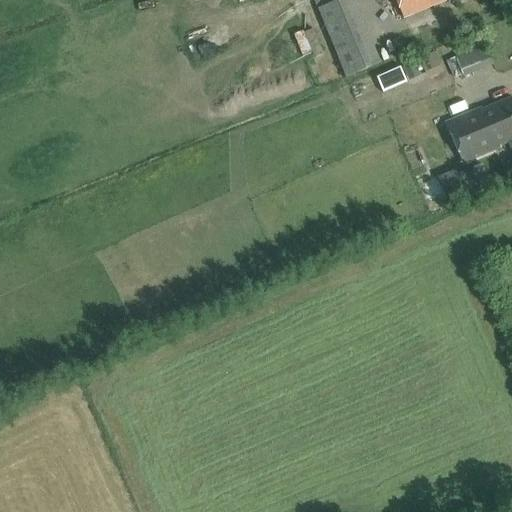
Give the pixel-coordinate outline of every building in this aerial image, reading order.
[(315,0),(348,76),(378,63),(351,0),(315,0)] [(454,0),(396,0),(403,18),(447,0),(449,0),(450,2),(454,0)] [(419,50),(452,41),(449,30),(416,39),(419,50)] [(311,35),(296,37),(299,60),(314,58),(311,35)] [(483,45),(480,35),(464,42),(467,51),(456,56),(456,57),(446,61),(454,79),(463,74),(465,77),(493,65),(484,44),(483,45)] [(409,81),(420,76),(414,63),(403,68),(409,81)] [(511,100),(511,98),(481,111),(480,107),(445,122),(461,163),(510,143),(511,147),(511,100)]
